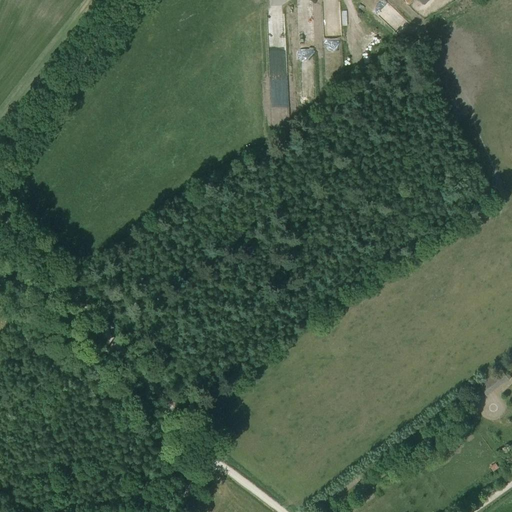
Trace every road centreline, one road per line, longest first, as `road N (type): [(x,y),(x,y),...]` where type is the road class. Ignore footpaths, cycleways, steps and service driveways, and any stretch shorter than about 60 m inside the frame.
road 1 (unclassified): [(221,463),(0,210)]
road 2 (unclassified): [(0,165),(123,0)]
